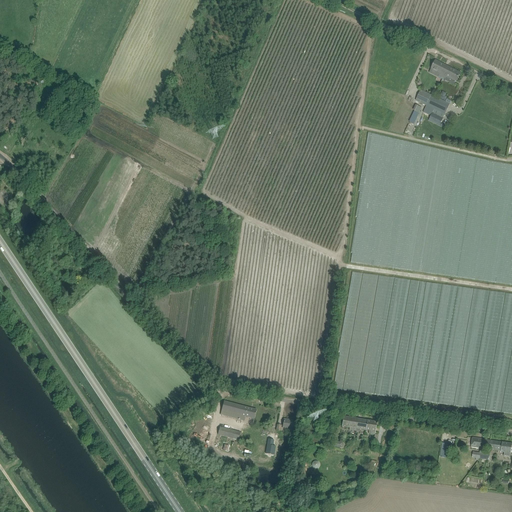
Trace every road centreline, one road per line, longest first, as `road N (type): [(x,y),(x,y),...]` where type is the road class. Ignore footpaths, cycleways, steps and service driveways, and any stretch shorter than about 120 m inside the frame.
road 1 (unclassified): [(511,431),(237,390),(213,378),(0,151)]
road 2 (primary): [(180,511),(0,241)]
